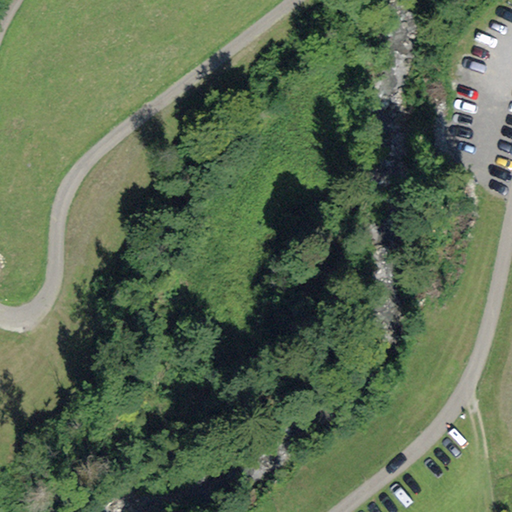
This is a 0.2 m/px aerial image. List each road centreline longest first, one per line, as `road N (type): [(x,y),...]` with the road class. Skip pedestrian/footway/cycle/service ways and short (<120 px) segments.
road 1 (unclassified): [(0,315),(33,315),(47,298),(67,190),(102,147),(297,0)]
road 2 (residential): [(336,511),(428,441),(472,381),(511,222)]
road 3 (track): [(472,381),(498,511)]
